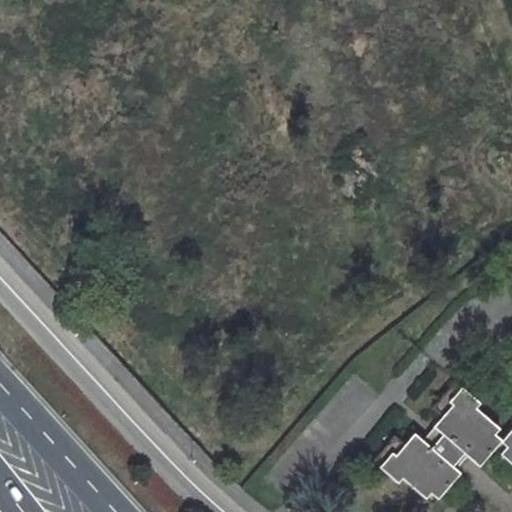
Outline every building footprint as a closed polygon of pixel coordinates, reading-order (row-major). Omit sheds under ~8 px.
[(450,405),(446,402),(459,387),(453,382),(431,408),(440,416),(450,405)] [(511,426),(500,440),(493,434),(498,429),(474,408),(478,404),(459,387),(446,402),(450,405),(440,416),(431,427),(435,431),(424,444),(412,433),(402,444),(393,455),(390,452),(377,467),(396,484),(400,479),(424,499),(429,494),(436,499),(458,473),(451,467),(462,454),(477,467),(492,449),(498,442),(504,447),(498,454),(511,466),(511,426)] [(393,455),(402,444),(393,436),(370,462),(377,467),(390,452),(393,455)] [(498,454),(504,447),(498,442),(492,449),(498,454)] [(431,505),(436,499),(429,494),(424,499),(431,505)]
